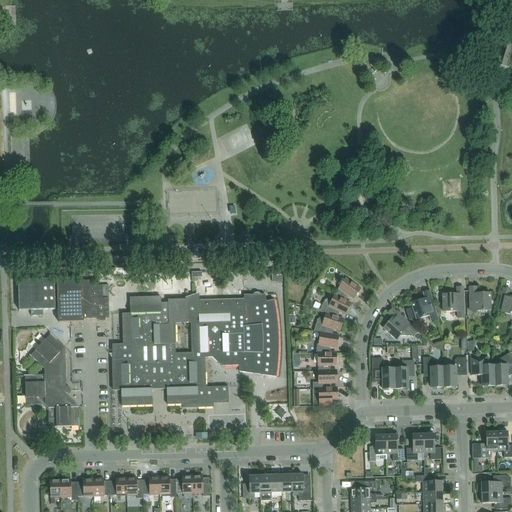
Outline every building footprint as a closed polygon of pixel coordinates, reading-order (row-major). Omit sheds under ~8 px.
[(54,279),(17,281),(18,311),(31,310),(31,317),(43,316),(42,310),(55,310),(54,279)] [(83,319),(109,319),(108,298),(102,298),(102,286),(98,286),(98,280),(82,281),(82,279),(57,279),(58,323),(83,322),(83,319)] [(353,299),(360,289),(345,279),(338,289),(334,296),(345,301),(348,296),(353,299)] [(464,318),(463,287),(456,288),(456,294),(442,295),(443,312),(457,312),(457,318),(464,318)] [(476,294),(476,287),(469,287),(470,311),(490,311),(490,293),(476,294)] [(511,315),(511,297),(508,297),(509,290),(503,289),(497,312),(511,315)] [(411,303),(412,307),(405,309),(409,321),(411,320),(415,323),(418,319),(429,316),(431,322),(438,320),(429,291),(423,293),(425,299),(411,303)] [(274,300),(266,302),(265,295),(243,295),(244,300),(199,301),(198,298),(192,296),(186,298),(185,298),(185,300),(177,300),(176,300),(168,301),(168,300),(167,300),(167,306),(161,306),(160,297),(145,298),(145,297),(144,297),(144,298),(129,298),(130,314),(122,314),(123,329),(122,329),(122,330),(123,330),(123,344),(121,344),(113,344),(112,344),(112,360),(113,375),(112,375),(112,376),(113,376),(113,391),(121,391),(121,406),(136,405),(136,406),(137,406),(137,405),(152,405),(152,386),(166,385),(167,405),(182,404),(182,408),(213,407),(213,403),(228,403),(228,387),(205,388),(205,373),(204,358),(212,358),(221,366),(239,366),(239,372),(276,377),(275,377),(276,372),(277,366),(277,358),(278,350),(278,341),(277,333),(277,325),(276,315),(274,307),(274,303),(273,301),(274,301),(274,300)] [(345,315),(350,304),(345,301),(334,296),(332,301),(327,299),(324,301),(319,312),(326,314),(337,318),(340,312),(345,315)] [(400,335),(412,336),(413,337),(417,332),(392,309),(387,314),(392,318),(383,329),(396,340),(400,335)] [(320,333),(332,335),(333,329),(339,331),(343,319),(337,318),(326,314),(324,319),(321,318),(319,319),(317,320),(313,332),(320,333)] [(336,348),(338,336),(332,335),(320,333),(318,345),(316,344),(316,354),(318,354),(318,353),(330,353),(330,347),(336,348)] [(65,347),(50,334),(30,356),(47,372),(44,375),(25,376),(26,406),(45,405),(48,408),(48,427),(79,427),(78,407),(66,396),(65,347)] [(336,353),(330,353),(318,353),(318,354),(318,365),(318,371),(330,371),(330,366),(336,365),(336,353)] [(494,386),(507,386),(507,377),(511,375),(511,355),(510,353),(494,363),(494,366),(494,386)] [(431,388),(443,388),(443,367),(435,368),(435,361),(430,361),(430,358),(423,358),(423,375),(430,374),(431,388)] [(454,367),(443,367),(443,388),(456,387),(455,376),(466,376),(466,358),(456,359),(454,360),(454,367)] [(494,366),(489,366),(488,358),(470,358),(471,376),(482,375),(482,387),(494,386),(494,366)] [(395,389),(394,369),(382,369),(382,359),(371,359),(372,383),(382,382),(382,390),(395,389)] [(402,369),(394,369),(395,389),(407,389),(407,375),(414,375),(414,361),(402,362),(402,369)] [(336,383),(336,371),(330,371),(318,371),(318,383),(312,383),(312,390),(318,389),(330,388),(330,383),(336,383)] [(319,407),(331,406),(331,400),(337,400),(337,388),(330,388),(318,389),(319,407)] [(507,432),(496,433),(497,451),(503,451),(503,458),(511,457),(511,445),(508,446),(507,432)] [(397,449),(397,440),(398,440),(397,433),(386,434),(386,436),(386,455),(392,455),(392,461),(403,461),(403,449),(397,449)] [(485,441),(486,444),(472,445),(472,459),(473,459),(478,459),(491,458),(491,451),(497,451),(496,433),(485,433),(485,434),(482,434),(482,441),(485,441)] [(434,434),(423,435),(423,454),(430,453),(430,460),(434,460),(441,460),(440,448),(434,448),(434,434)] [(406,461),(413,461),(417,461),(417,454),(423,454),(423,435),(412,435),(412,449),(406,449),(406,461)] [(386,455),(386,436),(374,436),(375,450),(369,450),(369,462),(375,462),(375,460),(386,460),(386,455)] [(478,459),(473,459),(474,472),(482,472),(481,465),(478,465),(478,459)] [(287,475),(281,476),(281,493),(292,493),(291,475),(292,475),(292,471),(287,471),(287,475)] [(266,476),(259,476),(260,494),(260,502),(271,501),(271,493),(270,472),(266,472),(266,476)] [(274,472),(270,472),(271,493),(281,493),(281,476),(274,476),(274,472)] [(303,475),(292,475),(291,475),(292,493),(298,492),(298,501),(310,501),(310,485),(303,485),(303,475)] [(181,479),(175,480),(176,494),(182,494),(182,495),(192,494),(192,476),(181,477),(181,479)] [(202,476),(192,476),(192,494),(203,494),(203,497),(209,497),(209,479),(202,479),(202,476)] [(248,476),(249,487),(243,487),(243,499),(254,499),(254,494),(260,494),(259,476),(248,476)] [(422,482),(423,493),(442,493),(441,482),(427,482),(427,476),(415,476),(416,483),(422,482)] [(481,483),(481,494),(502,493),(501,487),(508,487),(508,482),(508,476),(495,476),(495,483),(481,483)] [(148,480),(142,481),(143,495),(149,495),(149,496),(159,495),(159,477),(148,478),(148,480)] [(169,477),(159,477),(159,495),(170,495),(170,498),(176,498),(176,494),(175,480),(169,480),(169,477)] [(116,481),(110,482),(110,496),(116,496),(116,497),(127,496),(126,478),(115,479),(116,481)] [(136,478),(126,478),(127,496),(137,496),(137,499),(143,499),(143,495),(142,481),(137,481),(136,478)] [(83,482),(77,483),(77,497),(83,497),(83,498),(94,497),(93,479),(82,480),(83,482)] [(103,479),(93,479),(94,497),(104,497),(104,496),(110,496),(110,482),(104,482),(103,479)] [(54,498),(61,498),(60,480),(50,481),(50,499),(51,505),(54,505),(54,498)] [(71,480),(60,480),(61,498),(71,498),(71,501),(77,501),(77,497),(77,483),(71,483),(71,480)] [(375,495),(369,495),(369,489),(375,489),(375,481),(357,482),(357,489),(350,489),(351,500),(375,499),(375,495)] [(423,493),(423,505),(442,504),(442,493),(423,493)] [(502,493),(481,494),(481,504),(496,504),(496,510),(511,509),(510,499),(502,499),(502,493)] [(351,500),(351,510),(370,509),(369,503),(376,503),(375,499),(351,500)]
